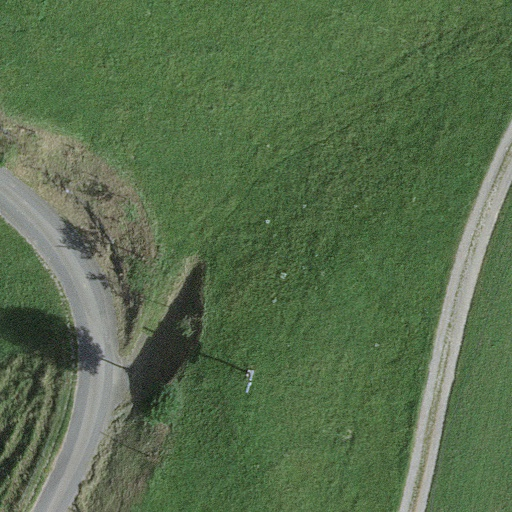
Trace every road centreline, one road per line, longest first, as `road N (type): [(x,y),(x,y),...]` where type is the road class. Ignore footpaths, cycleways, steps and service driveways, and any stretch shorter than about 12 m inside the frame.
road 1 (track): [(511,149),(467,268),(412,511)]
road 2 (unclassified): [(0,188),(70,260),(97,335),(89,421),(47,511)]
